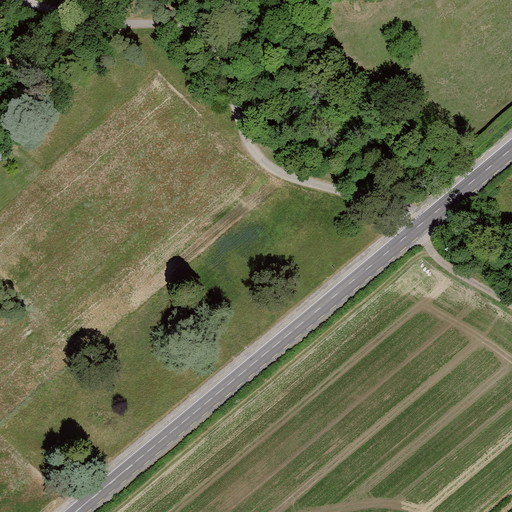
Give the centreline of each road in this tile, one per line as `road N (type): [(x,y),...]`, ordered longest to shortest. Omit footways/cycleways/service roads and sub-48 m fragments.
road 1 (primary): [(76,511),(511,148)]
road 2 (track): [(511,304),(439,259),(420,224)]
